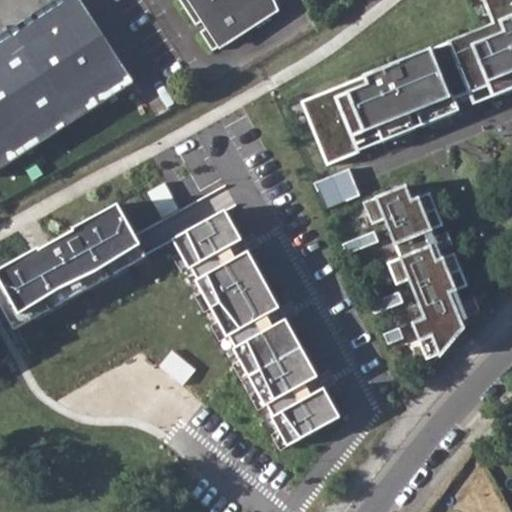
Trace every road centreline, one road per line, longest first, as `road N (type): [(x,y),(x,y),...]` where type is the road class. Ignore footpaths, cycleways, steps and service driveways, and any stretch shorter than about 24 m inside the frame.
road 1 (residential): [(287,511),(361,416),(207,120)]
road 2 (residential): [(511,354),(469,392),(373,511)]
road 3 (residential): [(183,434),(280,511)]
